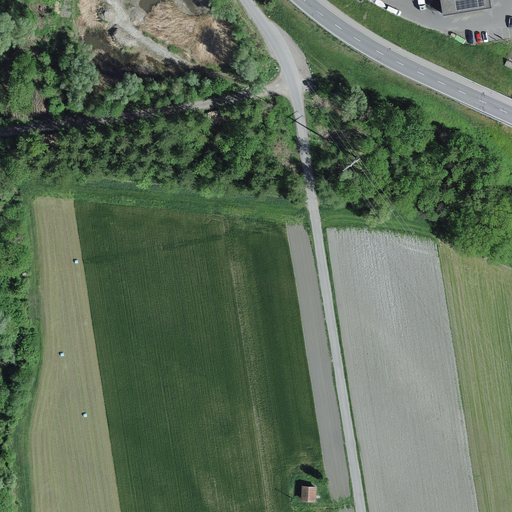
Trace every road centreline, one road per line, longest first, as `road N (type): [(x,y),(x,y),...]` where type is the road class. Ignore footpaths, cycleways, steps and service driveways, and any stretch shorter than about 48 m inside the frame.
road 1 (unclassified): [(294,86),(360,511)]
road 2 (track): [(0,133),(294,86),(272,35),(245,0)]
road 3 (unclassified): [(511,115),(357,40),(303,0)]
